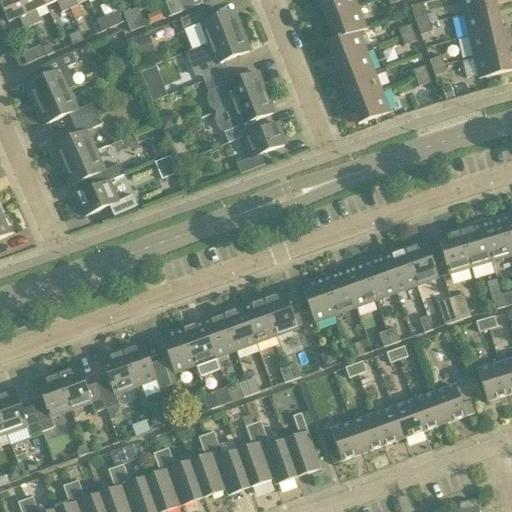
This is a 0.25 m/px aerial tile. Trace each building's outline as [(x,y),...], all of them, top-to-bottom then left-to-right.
[(0,0),(0,7),(7,23),(19,18),(24,30),(32,27),(20,0),(0,0)] [(40,23),(35,11),(45,7),(42,0),(20,0),(32,27),(40,23)] [(56,2),(61,14),(69,10),(64,0),(42,0),(45,7),(56,2)] [(77,6),(74,0),(64,0),(69,10),(77,6)] [(171,17),(182,13),(176,0),(172,0),(165,3),(171,17)] [(198,0),(176,0),(182,13),(201,5),(198,0)] [(353,0),(320,0),(318,1),(326,21),(357,9),(353,0)] [(494,0),(459,0),(463,16),(496,8),(494,0)] [(77,6),(69,10),(74,20),(82,16),(77,6)] [(496,8),(463,16),(468,37),(501,29),(496,8)] [(358,33),(365,30),(357,9),(326,21),(333,41),(358,32),(358,33)] [(143,28),(136,11),(123,16),(126,23),(130,33),(143,28)] [(179,20),(183,31),(191,50),(188,51),(189,52),(241,32),(233,12),(207,21),(203,11),(179,20)] [(115,13),(97,21),(102,33),(120,25),(115,13)] [(162,21),(159,14),(148,18),(150,25),(162,21)] [(426,15),(414,19),(417,27),(429,24),(426,15)] [(420,36),(432,31),(429,24),(417,27),(420,36)] [(410,26),(398,30),(401,38),(412,34),(410,26)] [(501,29),(468,37),(473,58),(506,50),(501,29)] [(68,37),(72,46),(83,41),(79,32),(68,37)] [(203,82),(207,81),(227,73),(223,62),(249,52),(241,32),(189,52),(185,54),(194,77),(199,76),(201,76),(203,82)] [(333,41),(326,44),(334,64),(366,52),(358,33),(358,32),(333,41)] [(404,46),(415,42),(412,34),(401,38),(404,46)] [(153,54),(147,39),(128,46),(134,62),(153,54)] [(42,49),(46,58),(53,55),(49,45),(42,49)] [(119,69),(131,63),(124,49),(112,54),(119,69)] [(40,50),(22,57),(26,67),(44,59),(40,50)] [(506,50),(473,58),(478,80),(511,72),(506,50)] [(366,52),(334,64),(342,85),(373,72),(366,52)] [(50,75),(25,86),(34,106),(68,91),(59,71),(74,65),(69,54),(46,64),(50,75)] [(440,57),(428,61),(431,68),(444,65),(440,57)] [(434,77),(446,72),(444,65),(431,68),(434,77)] [(142,72),(154,100),(168,94),(155,66),(142,72)] [(424,67),(412,71),(415,79),(427,75),(424,67)] [(373,72),(342,85),(350,105),(381,92),(373,72)] [(227,73),(207,81),(203,82),(207,93),(206,100),(209,107),(216,112),(215,113),(265,94),(257,73),(232,83),(227,73)] [(418,87),(429,83),(427,75),(415,79),(418,87)] [(450,87),(442,90),(445,100),(454,97),(450,87)] [(92,104),(77,111),(68,91),(34,106),(43,126),(68,115),(72,125),(96,115),(92,104)] [(358,126),(389,113),(381,92),(350,105),(358,126)] [(227,144),(242,138),(252,135),(248,124),(273,114),(265,94),(215,113),(214,121),(217,127),(223,133),(227,144)] [(86,132),(101,126),(96,115),(72,125),(77,136),(52,147),(61,167),(95,152),(86,132)] [(163,134),(174,129),(170,118),(158,123),(163,134)] [(277,125),(252,135),(242,138),(250,159),(235,165),(240,175),(264,166),(260,156),(285,146),(277,125)] [(167,156),(162,142),(150,147),(155,160),(167,156)] [(95,176),(99,186),(123,175),(118,165),(104,172),(95,152),(61,167),(70,187),(95,176)] [(162,178),(177,172),(170,155),(155,161),(162,178)] [(117,202),(108,182),(123,176),(123,175),(99,186),(74,197),(83,218),(108,207),(113,217),(137,207),(132,196),(117,202)] [(191,175),(181,179),(186,190),(195,186),(191,175)] [(511,214),(500,219),(511,257),(511,256),(511,214)] [(0,240),(10,236),(1,216),(0,215),(0,240)] [(479,225),(490,263),(511,257),(500,219),(479,225)] [(458,231),(470,269),(490,263),(479,225),(458,231)] [(470,269),(458,231),(437,237),(448,276),(470,269)] [(403,250),(416,287),(437,280),(424,242),(403,250)] [(382,257),(396,295),(416,287),(403,250),(382,257)] [(362,264),(375,302),(396,295),(382,257),(362,264)] [(342,272),(355,309),(375,302),(362,264),(342,272)] [(151,266),(139,270),(141,276),(153,272),(151,266)] [(321,279),(335,317),(355,309),(342,272),(321,279)] [(335,317),(321,279),(300,286),(314,324),(335,317)] [(262,300),(276,338),(297,330),(283,293),(262,300)] [(470,317),(463,294),(450,299),(457,321),(470,317)] [(504,308),(500,294),(492,296),(495,310),(504,308)] [(437,303),(445,326),(457,321),(450,299),(437,303)] [(242,307),(256,345),(276,338),(262,300),(242,307)] [(222,315),(235,352),(256,345),(242,307),(222,315)] [(201,322),(215,360),(235,352),(222,315),(201,322)] [(432,330),(427,317),(419,320),(424,333),(432,330)] [(497,328),(494,317),(484,320),(487,330),(497,328)] [(475,322),(478,333),(487,330),(484,320),(475,322)] [(181,329),(195,367),(215,360),(201,322),(181,329)] [(168,358),(161,361),(150,365),(142,344),(121,351),(135,389),(155,381),(159,391),(177,384),(174,375),(195,367),(181,329),(160,337),(168,358)] [(400,342),(395,329),(386,332),(391,345),(400,342)] [(378,335),(383,348),(391,345),(386,332),(378,335)] [(365,356),(360,343),(348,348),(353,360),(365,356)] [(406,359),(402,348),(394,351),(398,362),(406,359)] [(119,409),(117,405),(114,396),(135,389),(121,351),(100,359),(108,380),(96,384),(106,410),(109,417),(115,414),(119,409)] [(387,354),(391,364),(398,362),(394,351),(387,354)] [(320,359),(324,370),(335,366),(333,358),(328,356),(320,359)] [(511,395),(511,360),(498,365),(508,397),(511,395)] [(365,374),(361,363),(353,366),(357,377),(365,374)] [(297,371),(295,364),(286,367),(292,381),(306,375),(304,368),(297,371)] [(508,397),(498,365),(476,372),(486,403),(508,397)] [(346,369),(350,379),(357,377),(353,366),(346,369)] [(57,374),(70,412),(91,405),(94,414),(106,410),(96,384),(85,388),(77,367),(57,374)] [(278,370),(284,384),(292,381),(286,367),(278,370)] [(32,407),(41,433),(53,429),(49,419),(70,412),(57,374),(36,382),(43,403),(32,407)] [(259,393),(254,379),(246,382),(251,396),(259,393)] [(227,388),(232,403),(251,396),(246,382),(227,388)] [(230,403),(225,386),(216,389),(217,392),(202,397),(206,411),(230,403)] [(433,395),(444,425),(473,415),(469,403),(461,405),(455,387),(433,395)] [(0,394),(0,419),(6,435),(26,428),(30,437),(41,433),(32,407),(21,411),(13,390),(0,394)] [(413,402),(424,433),(444,425),(433,395),(413,402)] [(392,409),(403,440),(424,433),(413,402),(392,409)] [(372,417),(383,448),(403,440),(392,409),(372,417)] [(152,430),(161,427),(157,415),(147,418),(152,430)] [(292,418),(297,430),(299,435),(284,441),(297,479),(320,470),(300,415),(292,418)] [(351,424),(362,455),(383,448),(372,417),(351,424)] [(0,447),(9,445),(5,435),(6,435),(0,419),(0,447)] [(269,446),(260,423),(253,426),(273,481),(272,481),(274,487),(297,479),(284,441),(269,446)] [(362,455),(351,424),(330,432),(336,450),(329,453),(334,465),(362,455)] [(245,428),(249,440),(252,446),(236,452),(250,489),(272,481),(273,481),(253,426),(245,428)] [(221,457),(213,434),(205,436),(227,497),(250,489),(236,452),(221,457)] [(198,439),(202,451),(204,457),(189,462),(203,500),(225,492),(227,498),(227,497),(205,436),(198,439)] [(78,450),(76,454),(78,458),(86,455),(83,448),(78,450)] [(174,468),(168,450),(160,453),(180,508),(203,500),(189,462),(174,468)] [(153,455),(157,467),(159,473),(144,478),(156,511),(168,511),(180,508),(160,453),(153,455)] [(129,484),(123,466),(115,469),(130,511),(156,511),(144,478),(129,484)] [(6,477),(8,484),(20,480),(16,468),(8,471),(6,477)] [(108,471),(112,484),(114,489),(99,495),(105,511),(130,511),(115,469),(108,471)] [(84,500),(78,482),(70,485),(79,511),(105,511),(99,495),(84,500)] [(62,488),(67,500),(69,506),(54,511),(79,511),(70,485),(62,488)] [(50,511),(37,511),(32,499),(25,501),(28,511),(54,511),(50,511)] [(17,504),(20,511),(28,511),(25,501),(17,504)]
